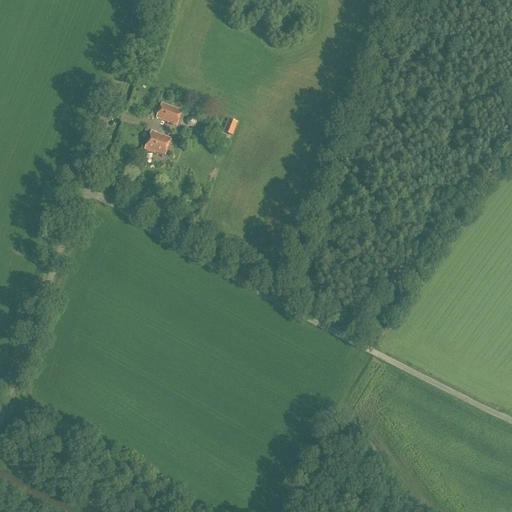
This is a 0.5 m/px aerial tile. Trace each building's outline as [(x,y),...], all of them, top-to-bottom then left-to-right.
[(176,125),(182,111),(161,104),(156,118),(176,125)] [(197,128),(199,121),(191,118),(189,125),(197,128)] [(233,136),(238,123),(228,119),(223,132),(233,136)] [(164,157),(171,139),(151,132),(144,150),(164,157)] [(171,204),(167,201),(161,201),(158,206),(159,211),(163,215),(169,214),(173,209),(170,209),(170,205),(171,204)]
